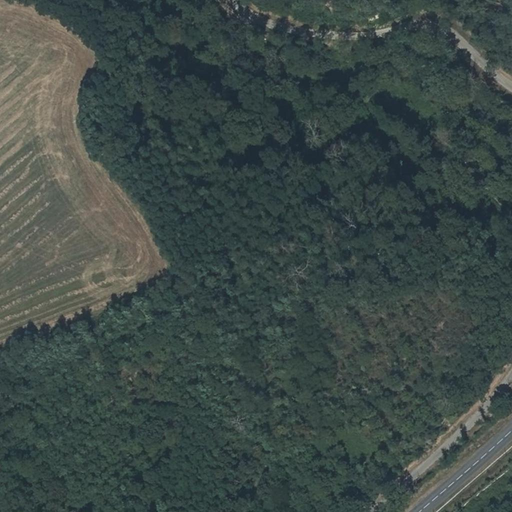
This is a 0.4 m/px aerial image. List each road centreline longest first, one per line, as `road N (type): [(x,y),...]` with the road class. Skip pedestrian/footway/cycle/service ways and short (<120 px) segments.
road 1 (unclassified): [(235,0),(280,28),(372,37),(422,21),(448,32),(511,87)]
road 2 (unclassified): [(511,373),(488,406),(373,511)]
road 3 (secondary): [(511,429),(420,511)]
